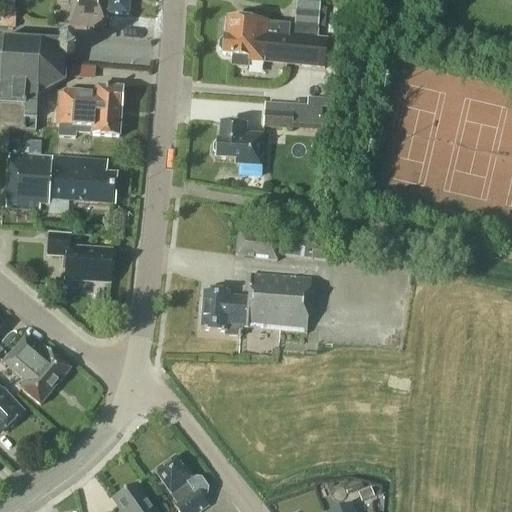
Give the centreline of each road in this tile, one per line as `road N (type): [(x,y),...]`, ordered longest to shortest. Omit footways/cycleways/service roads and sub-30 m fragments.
road 1 (residential): [(138,382),(171,0)]
road 2 (residential): [(14,511),(87,454),(138,382)]
road 3 (residential): [(253,511),(183,423),(138,382)]
road 4 (residential): [(0,288),(108,371),(138,382)]
